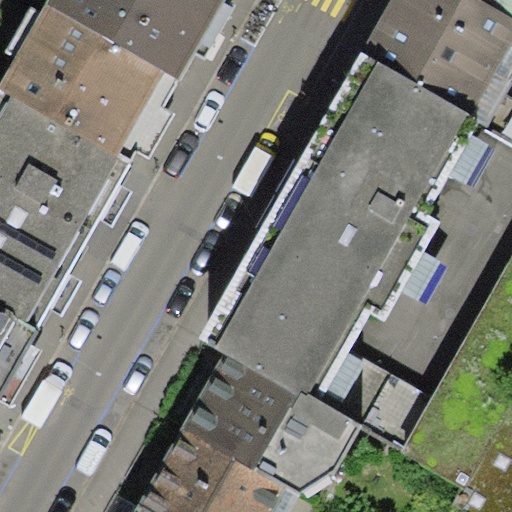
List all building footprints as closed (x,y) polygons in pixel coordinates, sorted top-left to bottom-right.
[(49,0),(44,10),(174,85),(192,53),(222,0),(49,0)] [(359,63),(364,65),(472,127),(511,149),(511,109),(479,91),(511,32),(511,28),(461,0),(394,0),(379,27),(359,63)] [(511,0),(461,0),(511,28),(511,0)] [(174,85),(44,10),(0,86),(0,95),(126,168),(139,146),(142,140),(153,146),(168,119),(158,113),(174,85)] [(257,237),(224,297),(229,300),(204,345),(225,357),(312,407),(321,392),(365,315),(378,323),(432,228),(418,220),(472,127),(364,65),(337,111),(331,108),(297,167),(303,171),(275,221),(263,241),(257,237)] [(0,105),(0,316),(31,335),(50,302),(126,168),(0,95),(0,104),(0,105)] [(347,360),(326,395),(321,392),(312,407),(356,432),(460,491),(510,404),(511,399),(511,261),(472,331),(429,406),(347,360)] [(31,335),(0,316),(0,393),(32,335),(31,335)] [(312,407),(225,357),(190,419),(182,433),(278,488),(295,459),(329,479),(356,432),(312,407)] [(511,511),(511,405),(510,404),(460,491),(450,508),(456,511),(511,511)] [(264,511),(278,488),(182,433),(149,491),(137,511),(138,511),(264,511)]
